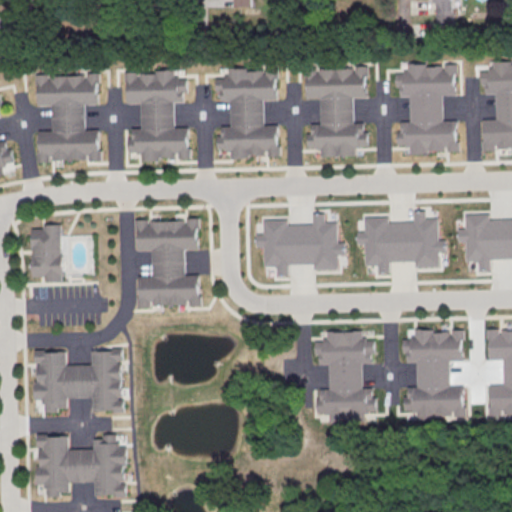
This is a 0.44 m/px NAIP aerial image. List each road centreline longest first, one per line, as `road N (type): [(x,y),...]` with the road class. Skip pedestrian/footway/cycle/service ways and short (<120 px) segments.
road 1 (residential): [(0,206),(99,192),(511,180)]
road 2 (residential): [(511,299),(255,304),(230,275),(228,188)]
road 3 (residential): [(0,241),(11,511)]
